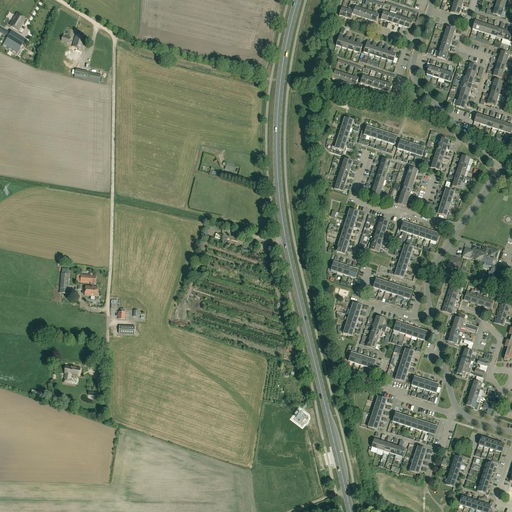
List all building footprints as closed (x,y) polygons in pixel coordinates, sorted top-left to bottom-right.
[(461,9),(463,3),(454,1),(452,7),(461,9)] [(503,11),(505,5),(496,2),(495,8),(503,11)] [(358,17),(361,9),(355,7),(353,12),(353,15),(358,17)] [(459,15),(461,9),(452,7),(450,13),(459,15)] [(345,18),(348,10),(342,8),(339,16),(345,18)] [(501,17),(503,11),(495,8),(493,14),(501,17)] [(364,19),(367,11),(361,9),(358,17),(364,19)] [(353,15),(353,12),(348,10),(345,18),(351,20),(353,15)] [(370,21),(373,13),(367,11),(364,19),(370,21)] [(387,21),(389,14),(383,12),(381,19),(387,21)] [(379,15),(373,13),(370,21),(376,23),(379,15)] [(19,31),(26,19),(17,14),(10,26),(19,31)] [(393,23),(395,16),(389,14),(387,21),(393,23)] [(398,25),(401,17),(395,16),(393,23),(398,25)] [(404,27),(407,19),(401,17),(398,25),(404,27)] [(413,21),(407,19),(404,27),(410,29),(413,21)] [(479,31),(481,23),(475,21),(472,29),(479,31)] [(485,33),(487,25),(481,23),(479,31),(485,33)] [(491,35),(493,27),(487,25),(485,33),(491,35)] [(511,40),(511,32),(511,33),(508,32),(510,25),(507,25),(505,31),(503,39),(502,42),(511,45),(511,42),(511,40)] [(447,27),(445,33),(453,36),(455,30),(447,27)] [(497,37),(499,29),(493,27),(491,35),(497,37)] [(3,28),(0,32),(8,37),(4,44),(18,53),(25,42),(10,33),(3,28)] [(503,39),(505,31),(499,29),(497,37),(503,39)] [(451,42),(453,36),(445,33),(443,39),(451,42)] [(83,49),(86,37),(76,34),(73,47),(83,49)] [(342,48),(345,40),(342,39),(343,35),(340,34),(336,47),(342,48)] [(348,50),(351,41),(348,41),(349,37),(348,36),(346,35),(346,36),(345,40),(342,48),(348,50)] [(63,36),(61,41),(69,44),(71,38),(63,36)] [(354,52),(356,43),(354,42),(355,39),(352,38),(351,41),(348,50),(354,52)] [(449,48),(451,42),(443,39),(441,45),(449,48)] [(358,40),(356,43),(354,52),(360,54),(363,45),(360,44),(361,41),(358,40)] [(369,55),(372,46),(369,45),(370,42),(367,41),(363,53),(369,55)] [(53,50),(66,53),(68,45),(57,43),(56,47),(54,47),(53,50)] [(375,57),(378,48),(375,47),(376,44),(373,43),(372,46),(369,55),(375,57)] [(381,59),(384,50),(381,49),(382,45),(379,45),(378,48),(375,57),(381,59)] [(447,54),(449,48),(441,45),(439,51),(447,54)] [(387,61),(390,52),(387,51),(388,47),(385,46),(384,50),(381,59),(387,61)] [(391,48),(390,52),(387,61),(396,64),(398,59),(395,58),(396,54),(393,53),(394,49),(391,48)] [(454,56),(447,54),(439,51),(437,57),(446,61),(447,57),(453,59),(454,56)] [(501,51),(499,58),(507,60),(509,54),(501,51)] [(99,69),(99,55),(89,55),(89,69),(99,69)] [(505,66),(507,60),(499,58),(497,64),(505,66)] [(65,72),(67,66),(56,62),(53,68),(65,72)] [(469,64),(467,70),(476,73),(478,67),(469,64)] [(503,72),(505,66),(497,64),(495,70),(503,72)] [(433,77),(435,68),(429,66),(427,75),(433,77)] [(439,78),(441,70),(435,68),(433,77),(439,78)] [(100,83),(102,75),(89,72),(76,70),(75,78),(100,83)] [(445,80),(447,72),(441,70),(439,78),(445,80)] [(474,79),(476,73),(467,70),(465,76),(474,79)] [(501,78),(503,72),(495,70),(493,76),(501,78)] [(338,81),(340,73),(334,71),(332,79),(338,81)] [(454,74),(447,72),(445,80),(451,82),(454,74)] [(344,83),(346,75),(340,73),(338,81),(344,83)] [(350,84),(352,77),(346,75),(344,83),(350,84)] [(366,85),(369,77),(363,76),(360,83),(366,85)] [(472,85),(474,79),(465,76),(463,82),(472,85)] [(358,79),(352,77),(350,84),(356,86),(358,79)] [(372,87),(375,79),(369,77),(366,85),(372,87)] [(378,89),(380,81),(375,79),(372,87),(378,89)] [(495,79),(493,86),(501,88),(503,82),(495,79)] [(384,91),(386,83),(380,81),(378,89),(384,91)] [(474,88),(475,86),(472,85),(463,82),(461,88),(470,91),(471,87),(474,88)] [(392,85),(386,83),(384,91),(390,93),(392,85)] [(499,94),(501,88),(493,86),(491,92),(499,94)] [(468,97),(470,91),(461,88),(460,94),(468,97)] [(502,96),(499,95),(499,94),(491,92),(489,95),(487,94),(486,97),(489,97),(489,98),(500,101),(502,96)] [(466,103),(468,97),(460,94),(458,100),(466,103)] [(446,102),(455,105),(456,100),(448,97),(446,102)] [(495,106),(497,101),(500,101),(489,98),(487,104),(495,106)] [(464,109),(466,103),(458,100),(456,106),(464,109)] [(480,124),(483,116),(477,114),(474,122),(480,124)] [(498,130),(504,132),(507,124),(503,122),(503,121),(503,122),(504,120),(505,116),(503,115),(502,119),(501,122),(498,130)] [(486,126),(489,118),(483,116),(480,124),(486,126)] [(345,118),(343,125),(351,127),(353,121),(345,118)] [(492,128),(495,120),(489,118),(486,126),(492,128)] [(498,130),(501,122),(495,120),(492,128),(498,130)] [(349,133),(351,127),(343,125),(341,131),(349,133)] [(370,138),(373,129),(367,127),(365,132),(364,131),(362,135),(370,138)] [(376,140),(379,131),(373,129),(370,138),(376,140)] [(347,139),(349,133),(341,131),(339,137),(347,139)] [(382,141),(385,133),(379,131),(376,140),(382,141)] [(388,143),(391,135),(385,133),(382,141),(388,143)] [(397,137),(391,135),(388,143),(394,145),(397,137)] [(346,145),(347,139),(339,137),(337,143),(346,145)] [(440,138),(439,144),(447,147),(449,141),(440,138)] [(404,151),(406,143),(400,141),(397,149),(404,151)] [(344,151),(346,145),(337,143),(335,149),(344,151)] [(410,153),(412,145),(406,143),(404,151),(410,153)] [(445,153),(447,147),(439,144),(437,150),(445,153)] [(416,155),(419,147),(412,145),(410,153),(416,155)] [(425,149),(419,147),(416,155),(422,157),(425,149)] [(443,159),(445,153),(437,150),(435,156),(443,159)] [(441,165),(443,159),(435,156),(433,162),(441,165)] [(470,159),(462,157),(461,160),(458,159),(455,158),(454,160),(460,162),(460,163),(468,165),(470,159)] [(353,162),(349,160),(344,159),(342,165),(351,168),(353,162)] [(382,159),(380,166),(389,168),(391,162),(382,159)] [(440,171),(441,165),(433,162),(431,168),(440,171)] [(227,163),(224,170),(233,173),(236,166),(227,163)] [(466,171),(468,165),(460,163),(458,169),(466,171)] [(349,174),(351,168),(342,165),(340,171),(349,174)] [(387,174),(389,168),(380,166),(378,172),(387,174)] [(409,168),(407,174),(416,177),(418,171),(409,168)] [(464,177),(466,171),(458,169),(456,175),(464,177)] [(347,180),(349,174),(340,171),(339,177),(347,180)] [(385,180),(387,174),(378,172),(377,178),(385,180)] [(414,183),(416,177),(407,174),(405,180),(414,183)] [(465,180),(464,180),(464,177),(456,175),(455,178),(454,178),(454,177),(452,177),(452,179),(454,180),(462,183),(464,184),(465,180)] [(345,186),(347,180),(339,177),(337,183),(345,186)] [(383,186),(385,180),(377,178),(375,184),(383,186)] [(412,189),(414,183),(405,180),(403,186),(412,189)] [(461,189),(462,183),(454,180),(452,187),(461,189)] [(343,192),(345,186),(337,183),(335,189),(343,192)] [(381,192),(383,186),(375,184),(373,190),(381,192)] [(417,193),(418,191),(412,189),(403,186),(401,192),(410,195),(411,191),(412,191),(412,192),(417,193)] [(379,199),(381,192),(373,190),(371,196),(379,199)] [(446,190),(444,196),(452,199),(454,192),(446,190)] [(408,201),(410,195),(401,192),(399,198),(408,201)] [(450,205),(452,199),(444,196),(442,202),(450,205)] [(406,207),(408,201),(399,198),(397,204),(406,207)] [(449,211),(450,205),(442,202),(440,208),(449,211)] [(447,217),(449,211),(440,208),(438,214),(447,217)] [(350,210),(348,216),(356,218),(358,212),(350,210)] [(354,225),(356,218),(348,216),(346,222),(354,225)] [(380,219),(378,226),(386,228),(388,222),(380,219)] [(352,231),(354,225),(346,222),(344,228),(352,231)] [(406,233),(409,225),(403,223),(400,231),(406,233)] [(412,235),(415,227),(409,225),(406,233),(412,235)] [(384,234),(386,228),(378,226),(376,232),(384,234)] [(419,237),(421,228),(415,227),(412,235),(419,237)] [(351,237),(352,231),(344,228),(342,234),(351,237)] [(425,239),(427,230),(421,228),(419,237),(425,239)] [(431,241),(433,232),(427,230),(425,239),(431,241)] [(383,240),(384,234),(376,232),(374,238),(383,240)] [(439,234),(433,232),(431,241),(437,243),(439,234)] [(349,243),(351,237),(342,234),(340,240),(349,243)] [(381,246),(383,240),(374,238),(372,244),(381,246)] [(347,249),(349,243),(340,240),(338,246),(347,249)] [(379,253),(381,246),(372,244),(370,250),(379,253)] [(345,255),(347,249),(338,246),(336,252),(345,255)] [(404,246),(402,252),(411,254),(413,248),(404,246)] [(486,248),(485,253),(482,263),(484,263),(483,265),(491,267),(494,260),(496,261),(499,252),(489,249),(486,248)] [(482,263),(485,253),(473,249),(469,259),(471,259),(471,258),(474,259),(474,260),(482,263)] [(409,260),(411,254),(402,252),(400,258),(409,260)] [(450,257),(447,266),(459,270),(462,261),(450,257)] [(407,266),(409,260),(400,258),(398,264),(407,266)] [(337,273),(340,264),(334,262),(331,271),(337,273)] [(343,275),(346,266),(340,264),(337,273),(343,275)] [(405,272),(407,266),(398,264),(396,269),(405,272)] [(349,277),(352,268),(346,266),(343,275),(349,277)] [(358,270),(352,268),(349,277),(355,279),(358,270)] [(403,278),(405,272),(396,269),(394,276),(403,278)] [(69,274),(62,274),(61,289),(68,289),(69,274)] [(92,283),(91,287),(93,287),(94,284),(96,284),(97,276),(93,276),(93,274),(90,274),(90,276),(82,275),(81,282),(92,283)] [(379,290),(382,281),(376,279),(373,288),(379,290)] [(385,292),(388,283),(382,281),(379,290),(385,292)] [(335,291),(346,295),(347,291),(349,291),(351,286),(343,283),(342,285),(344,286),(343,289),(339,287),(338,291),(335,290),(335,291)] [(391,294),(394,285),(388,283),(385,292),(391,294)] [(397,295),(400,287),(394,285),(391,294),(397,295)] [(458,291),(459,288),(450,285),(448,291),(457,294),(458,294),(459,291),(458,291)] [(98,287),(93,287),(91,287),(86,286),(85,288),(83,288),(83,294),(85,294),(85,296),(98,297),(98,287)] [(403,297),(406,289),(400,287),(397,295),(403,297)] [(412,291),(406,289),(403,297),(409,299),(412,291)] [(470,303),(474,291),(472,290),(471,292),(470,292),(467,291),(464,301),(470,303)] [(456,298),(457,294),(448,291),(446,298),(455,301),(458,302),(459,299),(457,299),(457,298),(456,298)] [(477,305),(480,295),(477,294),(474,293),(474,291),(470,303),(477,305)] [(484,307),(488,295),(485,294),(485,296),(484,296),(480,295),(481,295),(480,295),(477,305),(484,307)] [(494,300),(490,299),(487,298),(488,295),(484,307),(491,309),(494,300)] [(454,304),(455,301),(446,298),(444,305),(453,308),(455,304),(454,304)] [(353,303),(351,309),(360,312),(362,306),(353,303)] [(500,303),(499,306),(500,307),(499,310),(498,309),(498,310),(508,313),(510,306),(500,303)] [(452,311),(453,308),(444,305),(442,312),(451,315),(452,311)] [(358,318),(360,312),(351,309),(349,315),(358,318)] [(505,320),(508,313),(498,310),(497,313),(498,313),(497,316),(496,316),(505,320)] [(356,324),(358,318),(349,315),(347,321),(356,324)] [(376,316),(374,323),(382,325),(384,319),(376,316)] [(503,326),(505,320),(496,316),(495,320),(494,324),(503,326)] [(455,318),(453,324),(476,331),(477,328),(470,325),(463,323),(464,320),(455,318)] [(354,330),(356,324),(347,321),(345,328),(354,330)] [(399,333),(402,324),(396,322),(393,331),(399,333)] [(380,331),(382,325),(374,323),(372,329),(380,331)] [(406,335),(408,326),(402,324),(399,333),(406,335)] [(476,331),(453,324),(452,330),(460,332),(461,329),(468,331),(475,334),(476,331)] [(119,326),(119,334),(135,334),(135,326),(119,326)] [(412,337),(414,328),(408,326),(406,335),(412,337)] [(352,336),(354,330),(345,328),(343,334),(352,336)] [(418,339),(421,330),(414,328),(412,337),(418,339)] [(379,337),(380,331),(372,329),(370,335),(379,337)] [(427,332),(421,330),(418,339),(424,341),(427,332)] [(459,336),(460,332),(452,330),(450,336),(461,339),(462,337),(459,336)] [(377,343),(379,337),(370,335),(368,340),(377,343)] [(460,342),(461,339),(450,336),(448,342),(456,345),(457,341),(460,342)] [(377,343),(368,340),(367,340),(366,343),(367,344),(366,347),(375,349),(377,343)] [(405,349),(403,355),(412,358),(414,352),(405,349)] [(465,349),(463,355),(471,358),(473,352),(465,349)] [(354,363),(357,355),(351,353),(348,361),(354,363)] [(360,365),(363,357),(357,355),(354,363),(360,365)] [(410,364),(412,358),(403,355),(401,361),(410,364)] [(474,359),(471,358),(463,355),(461,361),(470,365),(471,362),(473,362),(474,359)] [(366,367),(369,359),(363,357),(360,365),(366,367)] [(375,361),(369,359),(366,367),(372,369),(375,361)] [(408,370),(410,364),(401,361),(399,367),(408,370)] [(469,368),(470,365),(461,361),(459,367),(470,371),(471,369),(469,368)] [(80,368),(66,366),(65,373),(64,379),(65,379),(64,383),(70,384),(71,379),(70,379),(71,374),(79,376),(80,368)] [(406,376),(408,370),(399,367),(397,374),(406,376)] [(469,374),(470,371),(459,367),(457,374),(462,375),(462,377),(465,378),(466,373),(469,374)] [(404,382),(406,376),(397,374),(395,380),(404,382)] [(418,388),(420,379),(414,377),(411,386),(418,388)] [(424,389),(426,381),(420,379),(418,388),(424,389)] [(430,391),(432,383),(426,381),(424,389),(430,391)] [(474,381),(472,387),(480,390),(482,391),(483,388),(481,387),(482,384),(474,381)] [(439,385),(432,383),(430,391),(436,393),(439,385)] [(470,393),(478,396),(480,390),(472,387),(470,393)] [(476,402),(478,396),(470,393),(468,399),(476,402)] [(378,397),(376,403),(384,406),(386,400),(378,397)] [(477,411),(479,403),(476,402),(468,399),(466,406),(474,408),(474,410),(477,411)] [(382,412),(384,406),(376,403),(374,409),(382,412)] [(380,418),(382,412),(374,409),(372,415),(380,418)] [(398,424),(401,415),(395,414),(392,422),(398,424)] [(378,424),(380,418),(372,415),(370,421),(378,424)] [(404,426),(407,417),(401,415),(398,424),(404,426)] [(410,428),(413,419),(407,417),(404,426),(410,428)] [(416,430),(419,421),(413,419),(410,428),(416,430)] [(376,430),(378,424),(370,421),(368,427),(376,430)] [(422,432),(425,423),(419,421),(416,430),(422,432)] [(429,434),(431,425),(425,423),(422,432),(429,434)] [(435,436),(437,428),(437,427),(431,425),(429,434),(435,436)] [(484,448),(487,440),(481,438),(478,446),(484,448)] [(378,450),(380,441),(374,439),(371,448),(378,450)] [(490,450),(493,442),(487,440),(484,448),(490,450)] [(384,452),(386,443),(380,441),(378,450),(384,452)] [(404,449),(401,448),(401,447),(402,447),(403,442),(400,441),(398,447),(396,456),(402,457),(404,449)] [(496,452),(498,443),(493,442),(490,450),(493,451),(492,453),(495,454),(496,452)] [(390,454),(392,445),(386,443),(384,452),(390,454)] [(504,445),(498,443),(496,452),(502,453),(504,445)] [(396,456),(398,447),(392,445),(390,454),(396,456)] [(418,446),(416,453),(424,455),(426,449),(418,446)] [(422,462),(424,455),(416,453),(414,459),(422,462)] [(453,464),(461,466),(465,468),(466,465),(462,464),(463,459),(455,457),(453,464)] [(420,468),(422,462),(414,459),(412,465),(420,468)] [(487,463),(485,469),(493,471),(495,465),(487,463)] [(460,470),(461,466),(453,464),(451,469),(459,472),(463,473),(464,471),(460,470)] [(418,474),(420,468),(412,465),(410,471),(418,474)] [(458,475),(459,472),(451,469),(449,475),(457,478),(461,479),(462,477),(458,475)] [(491,477),(493,471),(485,469),(483,474),(491,477)] [(489,483),(491,477),(483,474),(481,480),(489,483)] [(456,481),(457,478),(449,475),(447,481),(455,483),(460,485),(460,482),(456,481)] [(487,489),(489,483),(481,480),(479,486),(487,489)] [(454,487),(455,483),(447,481),(446,486),(454,488),(452,493),(456,494),(457,490),(458,490),(458,488),(454,487)] [(485,494),(487,489),(479,486),(477,492),(485,494)] [(466,507),(469,499),(470,495),(468,495),(466,499),(462,497),(459,505),(466,507)] [(472,509),(474,501),(476,497),(473,496),(472,501),(469,499),(466,507),(472,509)] [(478,511),(480,503),(481,499),(479,498),(478,502),(474,501),(472,509),(478,511)] [(480,511),(483,511),(486,505),(487,501),(485,500),(484,504),(480,503),(478,511),(480,511)] [(489,506),(486,505),(483,511),(488,511),(490,509),(490,507),(491,507),(493,503),(491,502),(489,506)]
